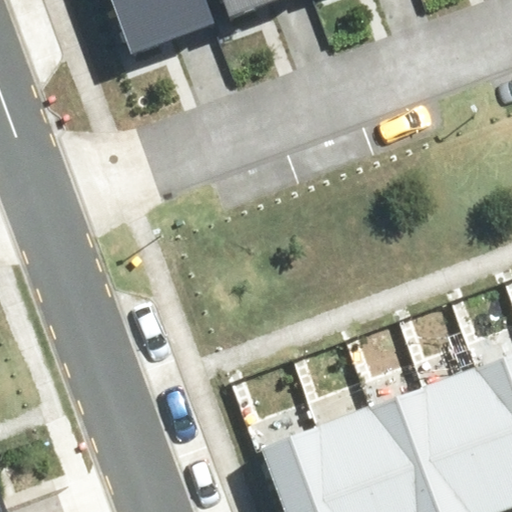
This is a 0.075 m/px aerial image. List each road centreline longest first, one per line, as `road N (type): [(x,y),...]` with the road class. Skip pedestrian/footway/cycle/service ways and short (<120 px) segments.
road 1 (residential): [(488,0),(26,167)]
road 2 (residential): [(26,167),(150,511)]
